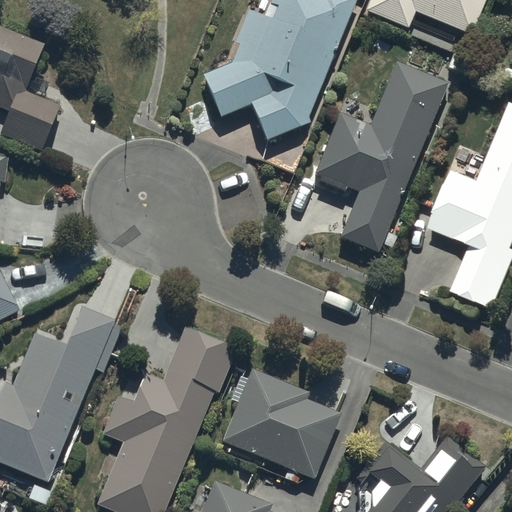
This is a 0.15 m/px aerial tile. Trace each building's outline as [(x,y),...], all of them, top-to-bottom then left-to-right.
[(238,45),(231,62),(204,74),(222,116),(251,104),(266,138),(311,122),(309,117),(357,0),(273,0),(272,2),(278,4),(272,18),(248,8),(234,43),(238,45)] [(417,11),(474,34),(487,0),(372,0),(368,11),(411,28),(417,11)] [(0,23),(0,105),(8,109),(0,129),(0,132),(43,149),(61,102),(26,89),(44,41),(0,23)] [(380,251),(448,81),(398,61),(373,123),(343,111),(316,177),(346,190),(348,186),(361,191),(343,236),(380,251)] [(511,250),(508,249),(511,240),(511,104),(508,103),(476,181),(449,170),(426,226),(470,244),(451,291),(491,307),(511,255),(511,250)] [(0,320),(18,311),(0,275),(0,320)] [(0,461),(48,480),(93,366),(102,370),(121,320),(77,303),(62,341),(33,329),(11,383),(3,380),(0,388),(0,461)] [(123,511),(164,511),(214,391),(219,393),(238,346),(187,325),(165,379),(147,371),(135,400),(121,394),(105,433),(125,441),(100,502),(123,511)] [(252,369),(248,378),(240,375),(230,399),(237,402),(221,440),(288,468),(284,476),(299,482),(303,473),(314,478),(342,412),(305,396),(306,392),(252,369)] [(360,509),(357,511),(452,511),(487,468),(448,436),(421,470),(386,442),(355,479),(361,483),(358,487),(360,509)] [(214,479),(200,511),(273,511),(268,510),(271,503),(214,479)]
